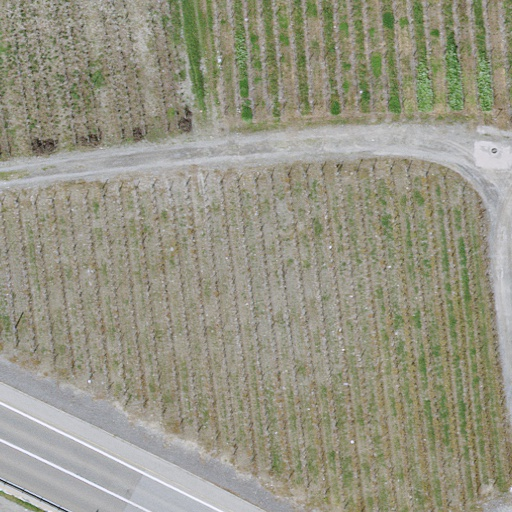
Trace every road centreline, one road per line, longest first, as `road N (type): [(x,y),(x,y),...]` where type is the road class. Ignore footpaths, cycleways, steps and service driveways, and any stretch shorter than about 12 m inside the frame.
road 1 (track): [(0,178),(263,136),(511,149)]
road 2 (tertiary): [(148,511),(0,440)]
road 3 (track): [(506,149),(511,302)]
